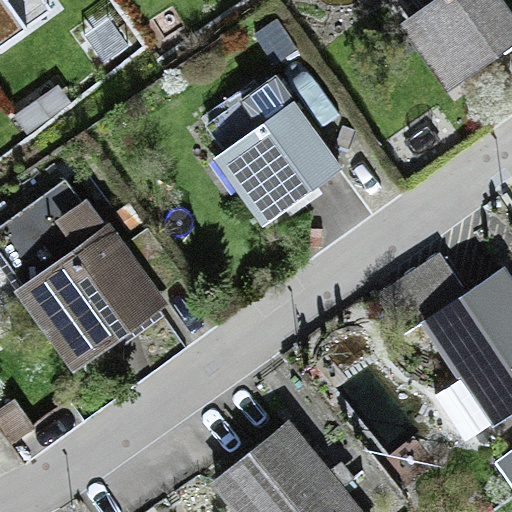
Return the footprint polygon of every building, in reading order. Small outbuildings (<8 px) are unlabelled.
[(0,0),(0,34),(51,0),(0,0)] [(429,0),(431,2),(401,22),(445,87),(511,41),(511,19),(499,0),(429,0)] [(226,148),(216,156),(263,219),(339,164),(276,76),(209,124),(226,148)] [(147,226),(123,243),(159,290),(183,274),(147,226)] [(107,235),(30,290),(76,353),(153,299),(107,235)] [(511,281),(504,269),(426,321),(462,376),(435,394),(465,438),(511,407),(511,281)] [(358,511),(286,422),(215,478),(242,511),(358,511)]
